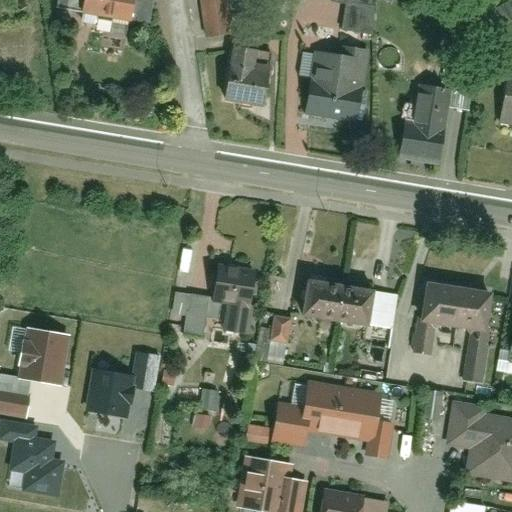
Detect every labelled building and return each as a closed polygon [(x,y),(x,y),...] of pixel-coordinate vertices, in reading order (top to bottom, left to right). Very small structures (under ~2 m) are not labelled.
[(158,0),(64,0),(64,5),(155,22),(158,0)] [(230,0),(204,0),(210,39),(236,35),(230,0)] [(336,0),(336,1),(350,3),(346,28),(377,33),(382,0),(336,0)] [(277,52),(234,45),(226,96),(270,103),(277,52)] [(372,53),(320,46),(310,113),(363,121),(372,53)] [(446,86),(421,82),(415,123),(406,122),(401,157),(443,163),(452,104),(473,107),(481,59),(451,55),(446,86)] [(245,340),(253,278),(210,273),(208,286),(205,303),(222,306),(217,336),(245,340)] [(351,331),(357,294),(294,284),(289,321),(351,331)] [(483,340),(489,300),(413,289),(407,329),(483,340)] [(181,336),(199,338),(205,303),(173,298),(170,319),(183,321),(181,336)] [(511,299),(508,299),(496,365),(511,367),(511,299)] [(66,383),(74,334),(33,327),(25,377),(66,383)] [(140,376),(99,368),(91,411),(133,418),(140,376)] [(270,406),(264,444),(302,451),(304,438),(365,449),(363,461),(383,464),(390,426),(373,423),(378,400),(302,386),(298,411),(270,406)] [(485,412),(448,407),(441,448),(468,453),(464,476),(511,484),(511,423),(484,419),(485,412)] [(15,469),(28,471),(25,489),(63,496),(69,461),(56,459),(59,441),(21,435),(15,469)] [(289,466),(240,457),(231,511),(238,511),(302,511),(306,484),(287,480),(289,466)] [(318,495),(316,511),(358,511),(360,501),(318,495)]
